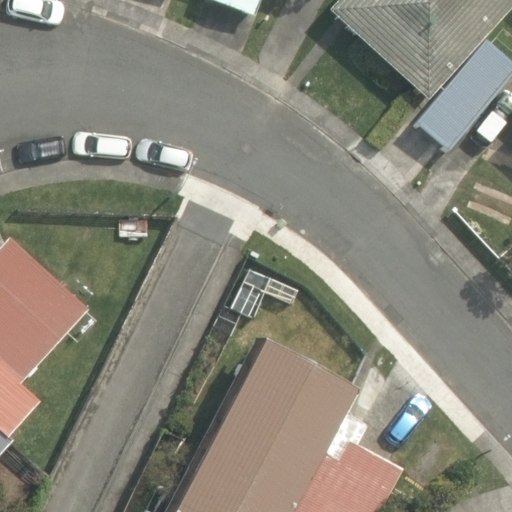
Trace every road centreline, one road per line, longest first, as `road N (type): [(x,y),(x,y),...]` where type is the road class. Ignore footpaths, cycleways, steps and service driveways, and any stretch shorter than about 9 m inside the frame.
road 1 (residential): [(511,387),(370,232),(304,173),(242,137),(152,107),(0,79)]
road 2 (unknown): [(304,173),(189,342),(92,511)]
